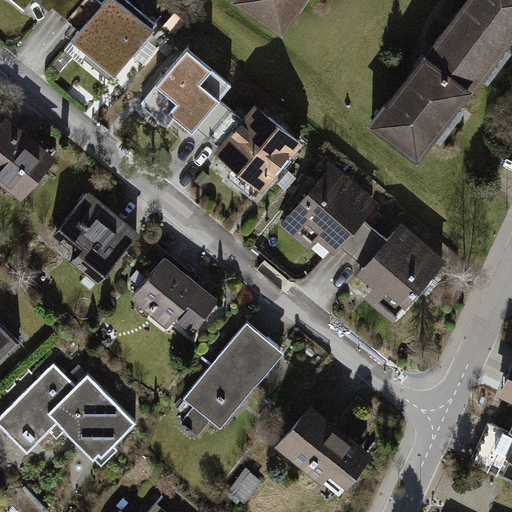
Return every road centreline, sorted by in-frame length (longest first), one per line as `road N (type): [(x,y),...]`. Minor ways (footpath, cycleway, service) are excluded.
road 1 (residential): [(440,420),(0,61)]
road 2 (residential): [(440,420),(511,269)]
